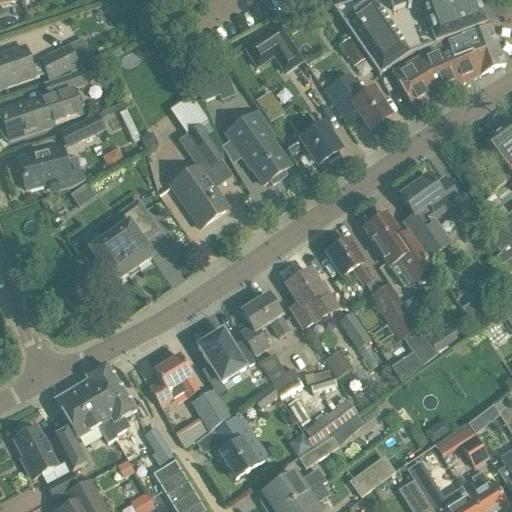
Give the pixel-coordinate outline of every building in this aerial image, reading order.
[(475,0),(374,0),(333,13),(380,77),(410,56),(485,29),(474,1),(476,0),(475,0)] [(139,2),(126,8),(135,30),(149,24),(139,2)] [(316,12),(301,21),(311,37),(326,27),(316,12)] [(423,56),(390,77),(413,111),(436,96),(479,78),(479,79),(505,68),(490,29),(423,56)] [(302,65),(279,31),(246,54),(257,70),(274,59),(285,76),(302,65)] [(352,41),(340,50),(356,71),(368,62),(352,41)] [(24,49),(0,57),(0,91),(34,80),(24,49)] [(68,49),(39,63),(49,82),(78,68),(68,49)] [(221,66),(192,79),(203,104),(219,97),(215,86),(228,81),(221,66)] [(0,117),(3,128),(0,128),(0,133),(5,142),(8,141),(8,143),(51,129),(50,126),(80,116),(72,91),(74,90),(69,78),(44,87),(48,98),(0,114),(0,117)] [(351,84),(331,97),(343,115),(353,109),(369,133),(378,127),(379,130),(389,124),(387,121),(391,119),(373,91),(362,98),(351,84)] [(176,130),(198,119),(185,92),(163,103),(176,130)] [(256,115),(229,135),(232,142),(263,188),(269,183),(272,187),(286,178),(284,174),(290,169),(271,142),(274,140),(256,115)] [(96,118),(60,135),(67,150),(103,132),(96,118)] [(509,177),(511,174),(511,121),(484,143),(509,177)] [(290,139),(282,145),(291,158),(304,149),(317,168),(327,161),(329,164),(339,157),(337,155),(340,152),(338,149),(341,147),(335,137),(332,139),(323,127),(300,142),(298,138),(292,142),(290,139)] [(200,128),(186,137),(209,170),(222,161),(200,128)] [(61,150),(17,161),(25,192),(69,181),(61,150)] [(124,162),(118,151),(102,159),(108,171),(124,162)] [(509,179),(494,157),(480,167),(474,159),(460,169),(480,197),(495,187),(496,188),(509,179)] [(199,168),(170,187),(200,230),(228,211),(199,168)] [(444,179),(435,186),(429,178),(400,198),(414,218),(402,226),(429,263),(452,247),(435,222),(461,203),(444,179)] [(472,204),(487,231),(498,223),(481,198),(472,204)] [(128,224),(89,251),(103,270),(102,273),(107,280),(110,281),(113,286),(152,259),(142,244),(158,233),(138,203),(121,215),(128,224)] [(386,217),(364,231),(389,269),(398,263),(412,284),(432,271),(407,235),(401,239),(386,217)] [(511,274),(511,236),(501,222),(486,233),(501,256),(496,260),(508,278),(511,274)] [(347,242),(326,257),(340,278),(352,271),(363,287),(373,281),(362,265),(347,242)] [(310,273),(286,287),(297,305),(289,311),(302,332),(337,310),(326,292),(323,294),(310,273)] [(389,289),(375,298),(393,325),(406,316),(389,289)] [(251,329),(240,335),(255,358),(269,350),(258,333),(269,326),(278,340),(289,333),(280,319),(281,319),(268,298),(242,314),(251,329)] [(480,300),(469,307),(477,320),(488,313),(480,300)] [(511,308),(511,306),(501,314),(511,330),(511,308)] [(352,316),(339,324),(357,352),(370,343),(352,316)] [(427,343),(436,356),(457,341),(449,329),(427,343)] [(437,358),(436,356),(427,343),(419,332),(418,333),(404,342),(412,355),(422,369),(437,358)] [(222,333),(197,349),(209,369),(223,360),(233,374),(236,372),(245,385),(263,374),(253,359),(251,361),(241,344),(233,349),(222,333)] [(367,351),(381,369),(394,360),(380,341),(367,351)] [(278,394),(296,382),(299,381),(293,371),(285,376),(273,356),(259,365),(278,394)] [(336,380),(351,370),(341,356),(326,366),(336,380)] [(159,384),(148,390),(159,408),(183,393),(187,399),(198,392),(190,379),(192,378),(179,358),(153,374),(159,384)] [(105,366),(85,379),(88,384),(110,421),(106,423),(115,438),(125,433),(119,423),(136,413),(105,366)] [(56,404),(47,410),(62,436),(71,430),(78,441),(97,429),(107,446),(117,440),(115,438),(106,423),(110,421),(88,384),(55,403),(56,404)] [(272,388),(253,402),(261,412),(278,399),(272,388)] [(192,405),(202,422),(209,435),(228,420),(212,393),(192,405)] [(298,427),(307,440),(346,413),(337,400),(298,427)] [(240,417),(215,434),(223,445),(224,445),(228,451),(219,456),(236,482),(258,468),(258,467),(268,461),(240,417)] [(432,444),(442,437),(435,428),(425,435),(432,444)] [(17,441),(13,444),(33,481),(57,469),(36,431),(32,433),(31,431),(22,433),(16,439),(17,441)] [(154,431),(144,437),(156,455),(152,458),(159,469),(173,459),(166,449),(154,431)] [(346,443),(338,432),(331,437),(332,439),(338,449),(346,443)] [(332,439),(299,461),(305,471),(338,449),(332,439)] [(490,464),(475,441),(462,450),(477,472),(490,464)] [(453,453),(448,445),(437,452),(443,460),(453,453)] [(65,464),(70,475),(87,466),(77,447),(60,456),(65,464)] [(511,454),(501,462),(506,471),(498,476),(511,497),(511,454)] [(384,460),(351,485),(361,499),(395,475),(384,460)] [(132,476),(126,464),(116,469),(123,482),(132,476)] [(419,465),(407,473),(414,485),(431,511),(475,511),(468,499),(463,491),(443,503),(419,465)] [(294,475),(263,496),(265,499),(259,503),(264,511),(284,511),(308,496),(325,485),(317,472),(300,484),(294,475)] [(71,475),(46,489),(53,501),(77,488),(71,475)] [(479,492),(468,499),(475,511),(508,511),(491,484),(488,486),(482,476),(473,482),(479,492)] [(72,508),(63,511),(102,511),(88,485),(66,497),(72,508)] [(431,511),(414,485),(399,494),(410,511),(431,511)] [(317,511),(308,496),(284,511),(317,511)] [(133,511),(152,511),(144,497),(130,505),(133,511)]
